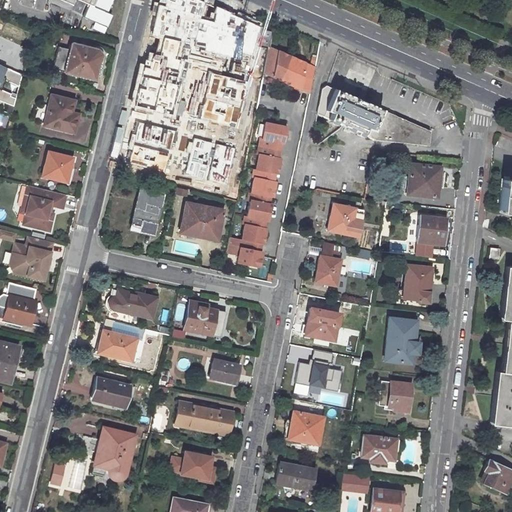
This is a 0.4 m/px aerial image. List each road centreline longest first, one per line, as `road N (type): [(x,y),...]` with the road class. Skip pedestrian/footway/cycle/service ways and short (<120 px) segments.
road 1 (residential): [(441,440),(483,88)]
road 2 (residential): [(18,511),(81,255)]
road 3 (residential): [(81,255),(142,0)]
road 4 (primary): [(282,0),(483,88)]
road 5 (residential): [(240,511),(282,300)]
road 6 (unclassified): [(282,300),(81,255)]
